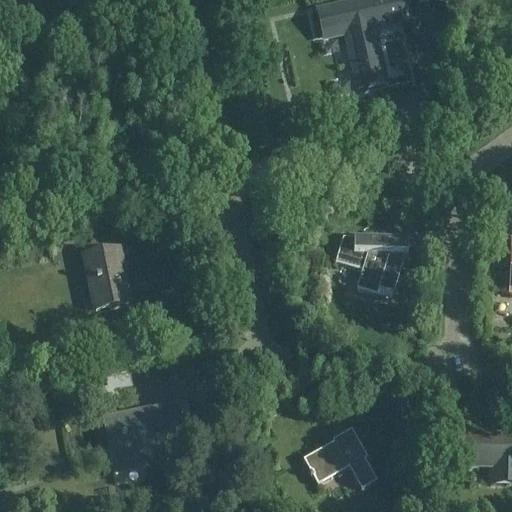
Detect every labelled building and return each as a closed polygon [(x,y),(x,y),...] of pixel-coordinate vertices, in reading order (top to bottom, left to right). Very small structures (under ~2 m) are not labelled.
[(394,0),(375,0),(315,13),(320,37),(342,32),(355,92),(384,86),(371,26),(399,20),(394,0)] [(406,259),(406,242),(352,240),(352,241),(341,241),(333,265),(360,273),(354,293),(375,299),(377,292),(391,296),(403,259),(406,259)] [(94,314),(128,307),(117,253),(83,260),(94,314)] [(98,406),(118,403),(116,389),(96,392),(98,406)] [(112,474),(185,460),(175,409),(102,424),(112,474)] [(360,494),(375,485),(363,464),(366,462),(350,433),(339,439),(340,442),(302,463),(316,489),(347,471),(360,494)] [(511,440),(461,440),(460,471),(489,471),(489,488),(511,488),(511,440)]
